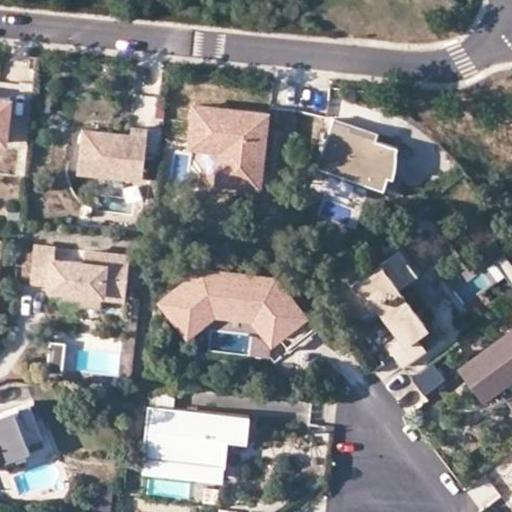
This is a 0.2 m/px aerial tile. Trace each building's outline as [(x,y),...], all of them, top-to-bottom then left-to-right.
[(0,92),(0,137),(4,138),(9,94),(0,92)] [(253,108),(192,102),(188,144),(219,147),(216,179),(257,183),(264,109),(253,108)] [(375,130),(331,116),(330,118),(348,124),(346,128),(355,130),(373,136),(375,130)] [(330,118),(315,165),(381,186),(386,172),(391,173),(394,167),(395,143),(373,136),(355,130),(346,128),(348,124),(330,118)] [(141,176),(146,126),(138,125),(130,124),(129,131),(82,127),(77,170),(141,176)] [(122,295),(126,252),(81,248),(80,259),(51,256),(52,245),(31,242),(28,278),(38,279),(47,280),(47,284),(59,286),(58,296),(77,298),(78,288),(99,290),(99,292),(122,295)] [(381,263),(397,286),(398,286),(416,273),(399,250),(381,263)] [(511,264),(501,250),(491,257),(509,281),(511,278),(511,264)] [(350,285),(367,308),(373,304),(397,286),(381,263),(350,285)] [(249,313),(268,337),(281,327),(301,311),(271,274),(198,266),(158,298),(184,330),(210,309),(249,313)] [(373,304),(394,333),(407,324),(415,335),(427,326),(398,286),(397,286),(373,304)] [(99,290),(78,288),(77,298),(77,303),(98,305),(99,292),(99,290)] [(394,333),(383,342),(393,355),(401,366),(425,348),(415,335),(407,324),(394,333)] [(511,367),(511,326),(480,351),(463,364),(473,377),(483,390),(494,381),(510,370),(511,367)] [(269,355),(270,347),(254,328),(251,331),(249,353),(269,355)] [(63,341),(48,339),(45,369),(59,370),(63,341)] [(494,381),(497,385),(511,404),(511,372),(510,370),(494,381)] [(483,390),(473,377),(469,379),(482,396),(497,385),(494,381),(483,390)] [(467,413),(442,381),(416,401),(441,432),(467,413)] [(35,419),(27,399),(0,409),(0,456),(28,446),(25,439),(20,425),(35,419)] [(197,407),(146,402),(141,453),(223,462),(225,436),(245,438),(248,412),(197,407)] [(35,419),(20,425),(25,439),(41,433),(35,419)] [(498,453),(483,434),(457,454),(472,473),(498,453)] [(221,477),(223,462),(141,453),(139,468),(221,477)] [(109,510),(112,490),(89,487),(86,507),(109,510)]
